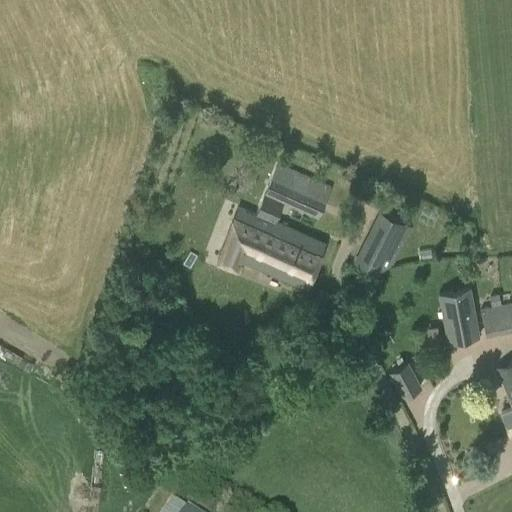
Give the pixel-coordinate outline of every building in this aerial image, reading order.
[(325,241),(274,221),(282,202),(317,218),(331,186),(276,162),(255,214),(238,207),(218,259),(236,266),(239,258),(308,285),(325,241)] [(378,210),(353,262),(377,274),(378,272),(392,267),(411,227),(378,210)] [(438,293),(447,342),(479,336),(470,287),(438,293)] [(511,331),(511,301),(501,304),(499,293),(489,294),(491,306),(480,309),(486,336),(511,331)] [(511,361),(498,367),(511,407),(511,361)] [(408,362),(389,372),(401,396),(421,386),(408,362)] [(140,468),(119,474),(123,487),(143,481),(140,468)]
